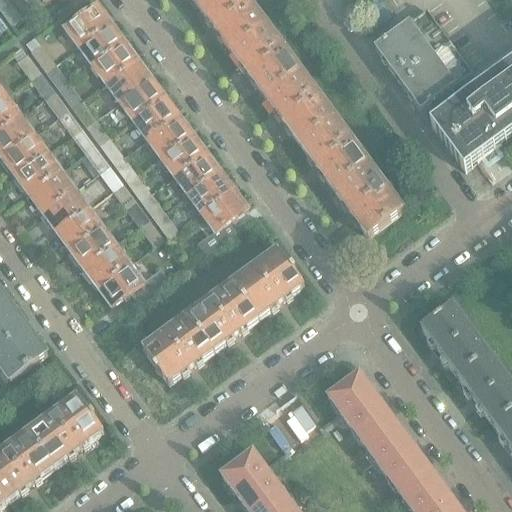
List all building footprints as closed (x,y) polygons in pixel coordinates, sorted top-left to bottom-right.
[(213,0),(191,0),(199,10),(213,0)] [(269,30),(254,10),(246,0),(213,0),(199,10),(233,56),(269,30)] [(0,15),(11,30),(20,23),(6,3),(0,7),(0,15)] [(79,50),(111,27),(98,9),(66,32),(79,50)] [(453,96),(475,80),(428,16),(376,54),(422,116),(428,112),(428,111),(451,95),(453,96)] [(58,27),(51,32),(56,38),(62,33),(58,27)] [(92,69),(125,45),(111,27),(79,50),(92,69)] [(303,76),(288,56),(269,30),(233,56),(267,102),(303,76)] [(41,50),(39,51),(32,42),(25,48),(32,57),(31,57),(45,76),(55,69),(41,50)] [(106,87),(138,63),(125,45),(92,69),(106,87)] [(31,85),(40,79),(27,60),(17,67),(31,85)] [(120,106),(152,82),(138,63),(106,87),(120,106)] [(68,88),(68,87),(55,69),(45,76),(59,95),(68,88)] [(511,73),(462,110),(453,96),(451,95),(428,111),(428,112),(439,126),(432,131),(466,177),(478,168),(492,187),(494,186),(495,187),(511,174),(511,164),(502,151),(511,143),(511,73)] [(337,122),(303,76),(267,102),(301,149),(337,122)] [(1,79),(0,79),(0,107),(7,102),(14,97),(1,79)] [(45,104),(54,97),(40,79),(31,85),(45,104)] [(133,124),(165,101),(152,82),(120,106),(133,124)] [(82,106),(81,105),(68,88),(59,95),(72,113),(82,106)] [(58,122),(68,116),(54,97),(45,104),(58,122)] [(147,142),(179,119),(165,101),(133,124),(147,142)] [(0,136),(21,121),(7,102),(0,107),(0,136)] [(96,125),(95,124),(82,106),(72,113),(86,132),(96,125)] [(72,141),(81,134),(68,116),(58,122),(72,141)] [(160,160),(192,137),(179,119),(147,142),(160,160)] [(0,164),(34,139),(21,121),(0,136),(0,164)] [(336,195),(371,169),(337,122),(301,149),(336,195)] [(109,143),(109,142),(96,125),(86,132),(100,150),(109,143)] [(85,159),(95,152),(81,134),(72,141),(85,159)] [(173,178),(205,155),(192,137),(160,160),(173,178)] [(13,184),(48,158),(34,139),(0,164),(0,165),(2,168),(5,166),(12,176),(9,178),(13,184)] [(124,163),(122,160),(109,143),(100,150),(114,170),(124,163)] [(99,178),(108,171),(95,152),(85,159),(99,178)] [(187,197),(219,173),(205,155),(173,178),(187,197)] [(62,176),(48,158),(13,184),(16,187),(18,185),(26,194),(23,196),(27,202),(62,176)] [(137,180),(136,179),(124,163),(114,170),(127,187),(137,180)] [(405,215),(390,195),(371,169),(336,195),(369,241),(405,215)] [(113,196),(122,189),(108,171),(99,178),(113,196)] [(201,216),(233,192),(219,173),(187,197),(201,216)] [(41,220),(75,194),(62,176),(27,202),(29,205),(32,203),(39,213),(37,215),(41,220)] [(150,199),(149,197),(137,180),(127,187),(141,206),(150,199)] [(126,215),(136,208),(122,189),(113,196),(126,215)] [(229,227),(248,213),(233,192),(201,216),(214,235),(198,247),(206,258),(235,236),(229,227)] [(54,238),(89,213),(75,194),(41,220),(43,223),(45,221),(53,232),(50,233),(54,238)] [(164,217),(163,217),(150,199),(141,206),(154,224),(164,217)] [(140,233),(149,226),(136,208),(126,215),(140,233)] [(102,231),(89,213),(54,238),(57,242),(59,240),(66,250),(64,252),(67,256),(102,231)] [(168,243),(177,235),(164,217),(154,224),(168,243)] [(153,251),(163,245),(149,226),(140,233),(153,251)] [(116,249),(102,231),(67,256),(70,260),(72,258),(80,268),(77,270),(81,275),(116,249)] [(129,268),(117,251),(116,249),(81,275),(83,278),(86,276),(94,287),(91,289),(95,294),(129,268)] [(305,290),(295,277),(297,276),(294,272),(292,273),(279,254),(233,287),(260,324),(279,310),(280,311),(286,307),(285,305),(305,290)] [(143,286),(130,269),(129,268),(95,294),(97,297),(100,295),(112,312),(131,298),(139,307),(168,286),(159,275),(143,286)] [(260,324),(233,287),(188,320),(215,356),(234,342),(236,344),(241,340),(240,338),(260,324)] [(0,313),(10,306),(0,293),(0,313)] [(33,336),(28,330),(26,327),(26,328),(10,306),(0,313),(0,370),(11,386),(48,358),(32,336),(33,336)] [(491,357),(454,308),(454,307),(421,331),(458,382),(491,357)] [(215,356),(188,320),(162,340),(143,353),(157,372),(156,373),(158,377),(160,376),(169,389),(189,374),(191,377),(197,372),(195,371),(215,356)] [(494,430),(511,416),(511,386),(491,357),(458,382),(494,430)] [(363,451),(397,427),(361,378),(327,403),(329,406),(339,418),(319,433),(324,439),(343,424),(363,451)] [(55,472),(100,439),(106,435),(94,418),(91,420),(78,401),(29,437),(55,472)] [(511,455),(511,416),(494,430),(511,455)] [(400,501),(434,476),(397,427),(363,451),(400,501)] [(55,472),(29,437),(0,458),(0,499),(6,508),(55,472)] [(267,472),(258,461),(254,456),(221,480),(244,511),(278,511),(290,504),(271,477),(290,463),(286,457),(267,472)] [(407,511),(460,511),(434,476),(400,501),(407,511)]
